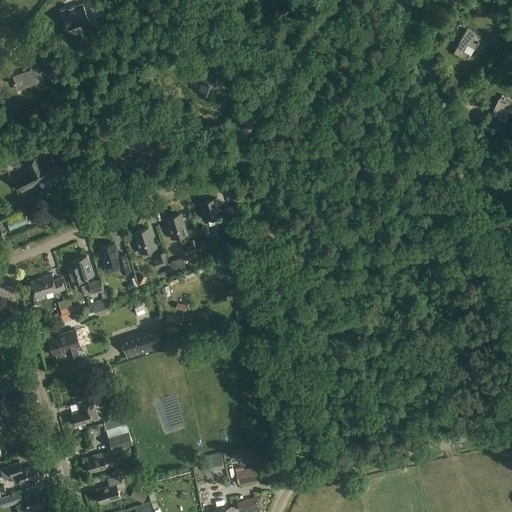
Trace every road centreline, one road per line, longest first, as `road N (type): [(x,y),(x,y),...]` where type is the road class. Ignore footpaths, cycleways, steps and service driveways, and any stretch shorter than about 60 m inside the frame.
road 1 (residential): [(2,267),(221,164),(335,0)]
road 2 (residential): [(511,267),(398,0)]
road 3 (residential): [(277,511),(306,476),(511,431)]
road 4 (residential): [(79,511),(36,380)]
